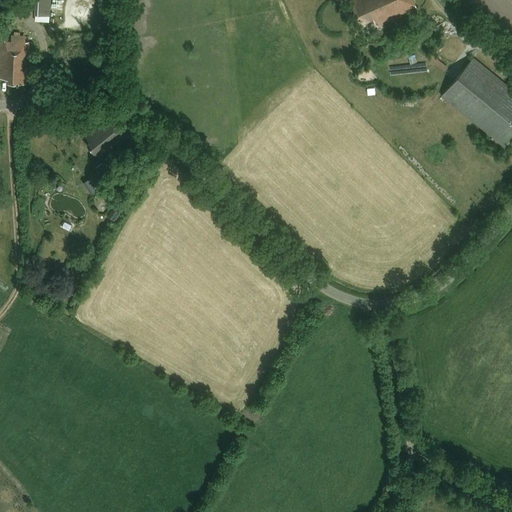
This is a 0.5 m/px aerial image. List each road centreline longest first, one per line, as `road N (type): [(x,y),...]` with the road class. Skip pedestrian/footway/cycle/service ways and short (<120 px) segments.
road 1 (unclassified): [(511,213),(434,290),(401,304),(362,304),(328,292),(145,122),(79,105),(0,106)]
road 2 (track): [(381,305),(409,454),(511,502)]
